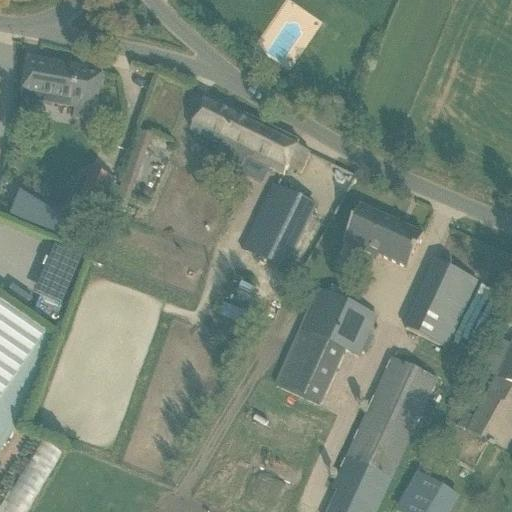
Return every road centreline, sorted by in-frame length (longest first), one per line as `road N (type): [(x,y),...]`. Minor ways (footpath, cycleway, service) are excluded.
road 1 (unclassified): [(511,226),(384,169),(215,72)]
road 2 (unclassified): [(215,72),(34,26)]
